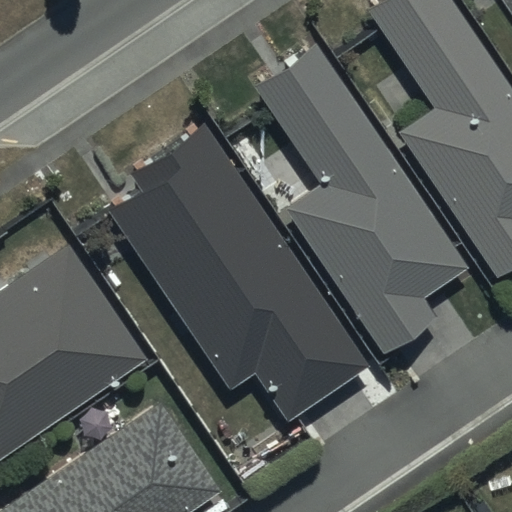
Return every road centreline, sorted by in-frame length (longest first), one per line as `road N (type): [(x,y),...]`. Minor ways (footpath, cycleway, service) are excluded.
road 1 (residential): [(288,511),(511,359)]
road 2 (tertiary): [(130,0),(0,89)]
